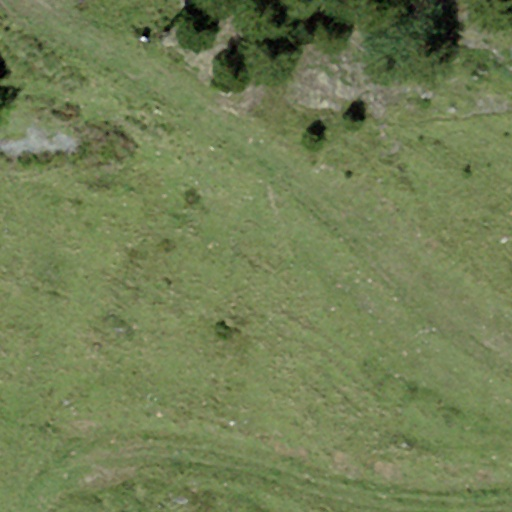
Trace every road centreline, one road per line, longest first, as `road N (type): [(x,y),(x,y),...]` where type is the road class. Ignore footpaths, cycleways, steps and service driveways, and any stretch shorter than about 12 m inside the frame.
road 1 (track): [(511,370),(414,300),(347,229),(251,156),(107,62),(0,5)]
road 2 (track): [(44,511),(53,491),(124,468),(186,460),(423,506),(511,502)]
